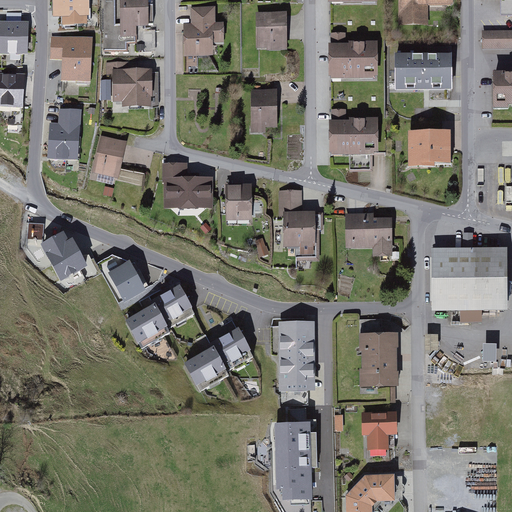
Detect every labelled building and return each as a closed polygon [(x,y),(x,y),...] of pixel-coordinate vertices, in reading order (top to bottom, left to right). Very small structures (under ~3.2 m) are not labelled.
[(55,0),(56,22),(65,21),(65,28),(88,28),(88,21),(92,21),(92,0),(55,0)] [(152,0),(122,0),(122,41),(152,41),(152,0)] [(456,0),(400,0),(401,30),(431,29),(430,13),(448,13),(448,9),(456,8),(456,0)] [(511,0),(483,0),(483,2),(503,2),(503,20),(511,20),(511,0)] [(221,8),(192,10),(193,27),(186,27),(188,64),(224,62),(221,8)] [(290,16),(258,16),(258,53),(290,53),(290,16)] [(24,27),(0,26),(0,52),(23,53),(24,27)] [(511,33),(484,34),(485,53),(511,51),(511,33)] [(381,83),(381,46),(348,46),(348,36),(332,36),(332,83),(381,83)] [(89,42),(53,39),(51,58),(65,59),(64,80),(86,82),(89,42)] [(452,58),(396,58),(396,95),(452,95),(452,58)] [(155,74),(114,74),(115,108),(155,108),(155,74)] [(511,75),(496,76),(497,113),(511,112),(511,75)] [(22,79),(0,77),(0,107),(19,109),(22,79)] [(280,130),(280,93),(252,93),(252,137),(268,137),(268,130),(280,130)] [(381,158),(381,122),(349,122),(349,112),(332,112),(331,159),(352,159),(352,174),(373,174),(373,158),(381,158)] [(52,126),(50,158),(76,159),(79,114),(62,113),(61,126),(52,126)] [(454,136),(411,135),(411,172),(438,172),(438,169),(453,169),(454,136)] [(127,143),(104,140),(97,181),(121,185),(127,143)] [(165,169),(166,215),(213,213),(212,179),(189,179),(189,168),(165,169)] [(224,189),(226,225),(257,223),(255,187),(224,189)] [(306,192),(280,192),(280,265),(320,265),(320,213),(306,213),(306,192)] [(347,217),(348,252),(376,251),(376,263),(396,262),(395,221),(373,222),(373,216),(347,217)] [(29,225),(29,238),(43,238),(44,225),(29,225)] [(43,246),(61,279),(85,267),(70,240),(62,236),(43,246)] [(510,252),(434,253),(434,316),(463,316),(463,328),(486,328),(486,323),(488,323),(488,316),(510,316),(510,252)] [(111,274),(125,300),(142,290),(128,265),(111,274)] [(125,319),(140,348),(197,318),(182,289),(125,319)] [(315,321),(279,321),(279,406),(325,406),(325,363),(315,363),(315,321)] [(184,365),(200,395),(258,364),(242,334),(184,365)] [(401,337),(361,338),(362,396),(401,395),(401,337)] [(498,367),(499,348),(485,347),(485,367),(498,367)] [(401,417),(363,417),(364,439),(373,439),(374,461),(394,461),(393,439),(401,439),(401,417)] [(311,502),(309,427),(279,428),(281,503),(311,502)] [(348,498),(348,511),(376,511),(376,505),(400,504),(400,478),(368,479),(348,498)]
